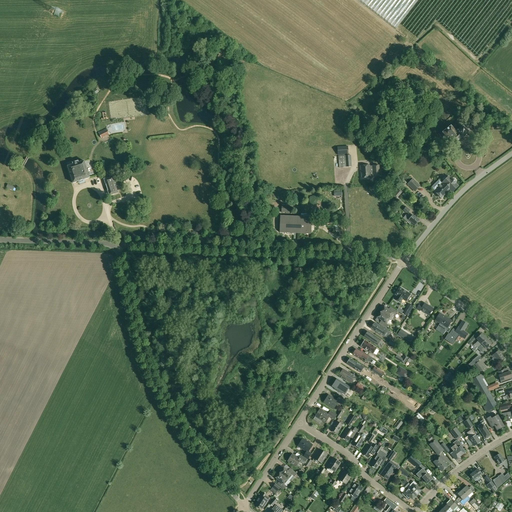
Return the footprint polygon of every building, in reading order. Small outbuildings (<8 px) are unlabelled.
[(442,132),(438,134),(445,143),(448,141),(451,146),(462,137),(461,137),(467,132),(463,127),(457,131),(459,133),(457,134),(451,126),(442,132)] [(98,132),(101,138),(109,134),(106,129),(98,132)] [(348,150),(338,151),(339,168),(349,167),(348,150)] [(67,166),(73,184),(90,178),(84,161),(78,162),(78,161),(72,163),(73,164),(67,166)] [(360,166),(361,173),(362,178),(373,177),(373,175),(379,174),(379,165),(372,166),(370,167),(369,165),(360,166)] [(103,179),(109,196),(118,193),(116,186),(118,186),(116,182),(115,183),(112,176),(103,179)] [(439,181),(431,188),(441,198),(449,190),(452,193),(459,186),(456,183),(457,182),(453,179),(452,180),(449,177),(447,179),(446,177),(444,177),(442,179),(442,180),(444,182),(442,184),(439,181)] [(407,185),(414,192),(420,186),(413,179),(407,185)] [(383,189),(386,194),(391,190),(388,185),(383,189)] [(393,196),(397,199),(402,192),(403,193),(405,191),(401,187),(399,189),(393,196)] [(403,218),(410,224),(411,222),(414,225),(419,220),(413,215),(412,216),(410,215),(409,216),(406,214),(403,218)] [(280,232),(311,234),(311,218),(280,216),(280,232)] [(395,295),(406,301),(410,294),(400,288),(395,295)] [(409,304),(403,313),(407,316),(413,307),(409,304)] [(417,309),(419,311),(420,310),(429,316),(433,309),(425,304),(423,306),(420,304),(417,309)] [(384,307),(380,312),(390,318),(393,313),(395,315),(397,312),(390,307),(388,309),(384,307)] [(390,318),(380,312),(377,318),(381,321),(379,323),(384,326),(387,328),(389,325),(386,323),(390,318)] [(435,321),(440,324),(439,326),(448,332),(451,327),(449,326),(452,321),(440,314),(435,321)] [(452,345),(459,335),(465,339),(468,334),(463,331),(467,325),(463,321),(459,327),(458,327),(456,330),(453,329),(449,334),(448,333),(445,339),(452,345)] [(371,328),(384,336),(388,330),(379,324),(380,325),(379,326),(375,323),(374,324),(373,323),(371,326),(372,327),(371,328)] [(410,343),(413,338),(401,329),(397,335),(410,343)] [(368,332),(365,336),(371,341),(376,345),(377,344),(381,347),(382,345),(378,342),(379,342),(379,340),(374,336),(368,332)] [(474,344),(472,346),(476,350),(477,348),(486,339),(482,334),(477,339),(478,341),(475,345),(474,344)] [(467,344),(470,346),(476,338),(473,336),(467,344)] [(486,339),(477,348),(482,353),(491,343),(486,339)] [(361,346),(364,348),(367,350),(373,354),(377,348),(364,340),(361,346)] [(353,355),(360,359),(361,357),(366,360),(368,357),(357,349),(353,355)] [(491,356),(493,358),(494,358),(498,362),(504,358),(498,351),(491,356)] [(479,355),(472,360),(475,363),(477,361),(481,358),(479,355)] [(347,364),(354,368),(355,366),(358,368),(360,365),(357,363),(350,359),(347,364)] [(474,365),(479,372),(484,368),(479,361),(474,365)] [(409,373),(399,367),(396,372),(405,378),(409,373)] [(346,380),(352,383),(356,377),(343,369),(340,374),(342,376),(341,378),(345,381),(346,380)] [(503,370),(498,372),(499,375),(502,381),(504,380),(511,378),(509,372),(505,373),(503,370)] [(471,380),(488,411),(497,406),(480,375),(471,380)] [(350,388),(337,379),(336,380),(333,385),(336,386),(334,389),(342,394),(344,392),(346,393),(349,388),(350,388)] [(385,385),(391,391),(394,387),(388,381),(385,385)] [(365,387),(357,383),(355,387),(362,392),(365,387)] [(495,390),(497,397),(505,395),(503,389),(498,390),(498,389),(495,390)] [(334,409),(337,402),(343,406),(345,401),(338,397),(336,400),(328,395),(324,403),(334,409)] [(330,411),(328,414),(320,409),(315,417),(325,423),(329,416),(334,419),(335,418),(335,417),(337,415),(330,411)] [(414,418),(420,426),(424,422),(424,421),(417,415),(414,418)] [(346,425),(350,426),(355,418),(352,416),(346,425)] [(486,419),(491,428),(492,427),(493,426),(496,428),(497,430),(500,429),(501,430),(503,427),(497,416),(491,419),(490,416),(486,419)] [(451,430),(455,427),(449,417),(445,420),(451,430)] [(464,422),(468,430),(473,426),(468,419),(464,422)] [(489,437),(489,436),(485,429),(485,428),(483,425),(485,424),(483,420),(480,422),(481,424),(477,426),(479,428),(478,428),(481,432),(481,433),(485,439),(486,438),(486,439),(489,437)] [(331,430),(337,434),(342,425),(336,421),(331,430)] [(342,437),(348,441),(350,437),(353,439),(358,430),(355,427),(352,431),(347,428),(342,437)] [(451,432),(457,440),(462,436),(460,434),(456,428),(451,432)] [(467,433),(471,438),(469,439),(474,446),(480,442),(475,435),(475,436),(471,430),(467,433)] [(359,436),(353,444),(359,448),(364,439),(366,437),(366,435),(364,434),(362,434),(361,437),(359,436)] [(308,459),(312,454),(309,451),(313,445),(303,439),(298,446),(306,452),(303,456),(308,459)] [(444,451),(440,446),(435,439),(429,444),(438,456),(444,451)] [(456,441),(451,444),(453,446),(460,456),(465,452),(461,446),(460,446),(461,444),(459,441),(456,441)] [(362,454),(368,457),(371,454),(373,455),(378,447),(372,443),(370,446),(368,445),(362,454)] [(443,443),(440,446),(444,451),(446,453),(450,451),(443,443)] [(453,446),(451,448),(454,452),(451,454),(456,460),(460,456),(453,446)] [(313,458),(321,463),(327,454),(319,449),(313,458)] [(387,458),(391,461),(396,453),(393,451),(387,458)] [(506,459),(504,461),(500,454),(494,458),(498,464),(502,462),(505,468),(508,467),(506,459)] [(301,455),(298,459),(292,455),(288,461),(296,466),(299,462),(304,465),(307,459),(301,455)] [(371,465),(377,469),(379,465),(381,467),(387,458),(383,456),(381,459),(376,456),(371,465)] [(441,456),(434,462),(441,472),(448,466),(443,461),(444,460),(441,456)] [(327,467),(335,472),(341,463),(333,458),(327,467)] [(381,474),(388,479),(396,468),(389,463),(381,474)] [(284,468),(280,473),(288,480),(292,475),(294,477),(296,474),(291,470),(290,468),(288,471),(284,468)] [(317,476),(320,478),(326,470),(322,468),(320,471),(318,474),(317,476)] [(423,468),(416,474),(418,477),(419,478),(422,476),(423,477),(422,477),(427,484),(432,479),(428,474),(425,471),(423,468)] [(470,475),(474,480),(482,474),(478,469),(470,475)] [(338,479),(346,484),(352,475),(344,470),(338,479)] [(280,473),(275,478),(279,481),(277,484),(284,489),(286,487),(284,485),(288,480),(280,473)] [(498,476),(502,484),(506,481),(510,477),(508,473),(504,476),(503,474),(498,476)] [(487,476),(484,478),(489,483),(487,485),(490,489),(492,487),(494,485),(492,482),(487,476)] [(408,487),(416,495),(421,491),(415,486),(417,484),(414,481),(408,487)] [(349,493),(357,498),(362,489),(355,484),(349,493)] [(466,486),(462,490),(468,496),(472,492),(474,490),(471,486),(468,488),(466,486)] [(408,487),(402,494),(408,500),(411,498),(412,500),(416,495),(408,487)] [(315,490),(310,497),(314,500),(319,492),(315,490)] [(462,490),(458,494),(463,500),(468,496),(462,490)] [(255,505),(257,506),(257,507),(257,508),(259,508),(260,508),(261,509),(265,503),(266,503),(268,500),(264,498),(266,495),(263,493),(261,496),(260,495),(257,501),(255,505)] [(338,501),(342,504),(348,495),(344,493),(338,501)] [(269,504),(272,507),(278,500),(275,497),(269,504)] [(474,499),(471,501),(478,508),(480,506),(474,499)] [(386,504),(394,510),(397,507),(389,500),(386,504)] [(451,500),(446,505),(454,511),(458,511),(456,510),(459,508),(451,500)] [(471,501),(469,502),(476,510),(478,508),(471,501)] [(499,502),(495,508),(498,509),(497,510),(500,511),(503,506),(499,502)]
